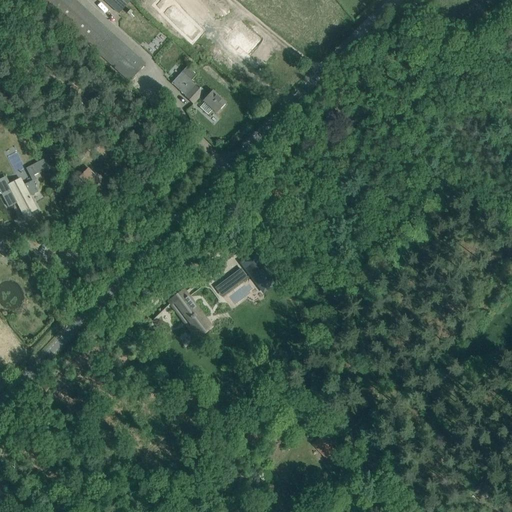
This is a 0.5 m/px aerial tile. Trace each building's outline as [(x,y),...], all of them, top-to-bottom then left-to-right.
[(42,0),(130,80),(145,63),(75,0),(42,0)] [(103,0),(118,14),(130,0),(103,0)] [(164,0),(192,25),(204,12),(191,0),(164,0)] [(235,31),(230,37),(234,41),(230,45),(240,54),(244,49),(260,64),(270,53),(258,42),(253,47),(249,44),(249,43),(239,35),(235,31)] [(187,66),(181,72),(171,83),(186,97),(193,104),(199,98),(203,102),(215,113),(225,102),(211,89),(206,95),(191,81),(197,75),(187,66)] [(33,165),(38,174),(48,168),(44,159),(33,165)] [(88,168),(79,177),(89,187),(92,184),(95,186),(100,181),(88,168)] [(0,179),(0,191),(2,196),(8,207),(17,203),(21,209),(24,216),(36,210),(33,203),(28,194),(30,193),(30,191),(36,188),(32,181),(23,185),(21,180),(9,186),(8,185),(10,184),(6,176),(0,179)] [(243,259),(263,285),(274,276),(264,264),(266,263),(261,255),(259,257),(255,251),(243,259)] [(183,289),(165,303),(196,342),(213,328),(183,289)] [(321,436),(312,444),(326,460),(336,450),(332,446),(335,443),(326,433),(321,437),(321,436)] [(357,461),(351,469),(368,481),(374,474),(357,461)]
